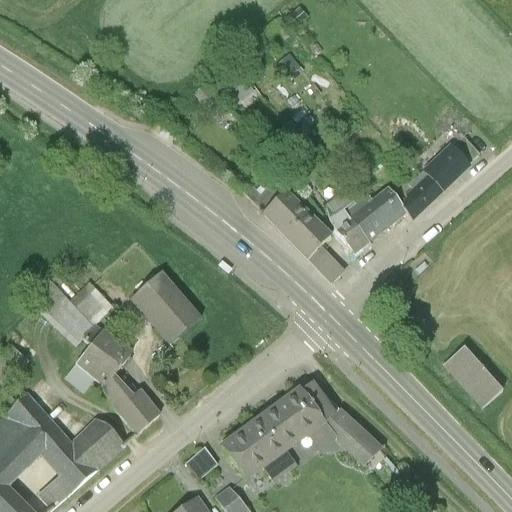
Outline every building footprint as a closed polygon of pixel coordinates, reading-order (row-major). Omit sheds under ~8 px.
[(290,55),(278,68),(290,79),(302,67),(290,55)] [(204,88),(193,100),(207,113),(218,101),(204,88)] [(480,159),(464,140),(452,150),(468,169),(480,159)] [(428,181),(444,199),(473,175),(468,169),(452,150),(451,149),(422,174),(428,181)] [(330,241),(264,175),(241,198),(307,264),(320,250),(330,241)] [(414,224),(444,199),(428,181),(398,206),(407,217),(414,224)] [(341,215),(369,248),(407,217),(398,206),(388,193),(373,205),(364,195),(352,205),(341,215)] [(344,195),(326,210),(334,220),(341,215),(352,205),(344,195)] [(327,226),(356,260),(369,248),(341,215),(334,220),(327,226)] [(320,250),(307,264),(331,288),(345,275),(320,250)] [(133,304),(172,354),(208,327),(169,276),(133,304)] [(95,332),(116,311),(88,284),(67,305),(95,332)] [(74,354),(95,332),(67,305),(50,289),(29,310),(74,354)] [(97,386),(106,393),(121,382),(137,358),(109,335),(80,370),(97,386)] [(15,350),(0,366),(0,394),(3,398),(33,366),(15,350)] [(463,351),(442,369),(484,415),(504,397),(463,351)] [(97,386),(80,370),(69,383),(85,398),(97,386)] [(313,380),(259,424),(286,457),(307,440),(318,453),(335,439),(360,470),(376,458),(313,380)] [(163,422),(144,397),(137,402),(121,382),(106,393),(141,439),(163,422)] [(0,477),(16,495),(48,465),(63,482),(75,495),(97,475),(70,446),(29,401),(0,427),(0,477)] [(102,416),(70,446),(97,475),(129,446),(102,416)] [(286,457),(259,424),(220,455),(246,487),(261,475),(271,488),(295,469),(286,457)] [(216,469),(203,452),(185,466),(198,483),(216,469)] [(31,511),(16,495),(0,477),(0,511),(31,511)] [(58,511),(75,495),(63,482),(46,497),(58,511)] [(246,511),(230,491),(215,503),(221,511),(246,511)]
